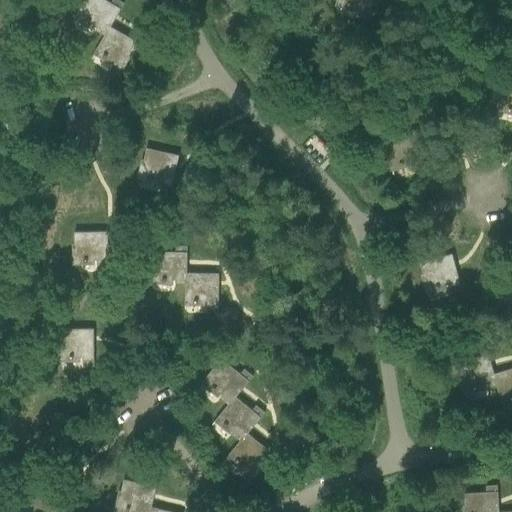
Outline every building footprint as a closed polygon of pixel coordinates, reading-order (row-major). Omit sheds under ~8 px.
[(110,27),(111,27),(116,18),(124,4),(117,0),(113,0),(111,4),(104,0),(88,0),(74,24),(75,25),(79,18),(86,22),(85,23),(88,25),(89,23),(98,28),(96,31),(105,36),(110,27)] [(339,0),(337,11),(338,11),(340,3),(347,5),(347,7),(350,7),(351,6),(360,8),(358,17),(369,20),(373,0),(339,0)] [(105,36),(92,58),(93,59),(97,52),(104,56),(103,57),(106,59),(107,57),(115,62),(111,70),(120,76),(134,52),(138,43),(111,27),(110,27),(105,36)] [(511,82),(505,81),(498,116),(499,116),(500,108),(508,110),(508,111),(511,112),(511,111),(511,110),(511,82)] [(416,132),(384,140),(393,175),(394,175),(392,167),(400,165),(400,166),(403,166),(403,164),(413,162),(415,171),(426,168),(418,141),(416,132)] [(147,149),(139,184),(140,184),(141,176),(149,178),(149,179),(152,180),(153,179),(162,181),(160,190),(171,193),(176,167),(179,156),(147,149)] [(108,232),(75,233),(75,269),(76,269),(76,261),(84,261),(84,262),(88,262),(88,261),(97,260),(98,270),(108,270),(108,244),(108,232)] [(176,284),(186,284),(186,274),(187,274),(187,246),(176,246),(176,253),(154,252),(153,288),(154,288),(154,280),(163,280),(163,282),(166,282),(166,280),(176,281),(176,284)] [(420,263),(429,298),(430,298),(428,290),(436,288),(436,289),(440,288),(439,287),(449,285),(451,294),(462,291),(455,264),(452,255),(420,263)] [(186,284),(185,310),(186,310),(186,302),(194,302),(194,303),(198,303),(198,302),(208,302),(207,311),(218,311),(219,274),(187,274),(186,274),(186,284)] [(61,330),(61,366),(62,366),(62,358),(70,358),(70,359),(73,359),(73,358),(83,358),(83,367),(94,367),(94,330),(61,330)] [(487,388),(496,385),(497,385),(494,375),(490,361),(486,349),(476,352),(478,358),(457,365),(467,399),(468,399),(466,391),(473,389),(474,390),(477,389),(477,388),(486,385),(487,388)] [(235,397),(236,398),(253,377),(244,370),(240,375),(223,361),(201,388),(201,389),(206,383),(213,388),(212,389),(214,391),(215,390),(223,396),(221,398),(229,405),(235,397)] [(511,369),(494,375),(497,385),(496,385),(504,410),(505,409),(502,401),(510,399),(511,400),(511,399),(511,369)] [(233,435),(240,441),(241,442),(247,434),(248,434),(265,413),(256,406),(252,411),(236,398),(235,397),(229,405),(212,425),(213,425),(218,419),(224,424),(223,425),(226,428),(227,427),(235,433),(233,435)] [(87,421),(55,414),(46,449),(47,449),(49,441),(57,443),(57,444),(60,445),(60,444),(70,446),(68,455),(78,458),(87,421)] [(241,442),(240,441),(224,461),(225,462),(230,456),(236,461),(235,462),(238,464),(239,463),(247,469),(241,476),(249,483),(273,454),(248,434),(247,434),(241,442)] [(149,511),(151,508),(158,481),(147,479),(146,485),(124,480),(116,511),(117,511),(118,508),(126,509),(126,511),(129,511),(130,510),(137,511),(149,511)] [(498,511),(498,502),(497,486),(486,487),(487,493),(465,494),(465,511),(498,511)] [(63,511),(65,503),(33,496),(29,511),(63,511)]
